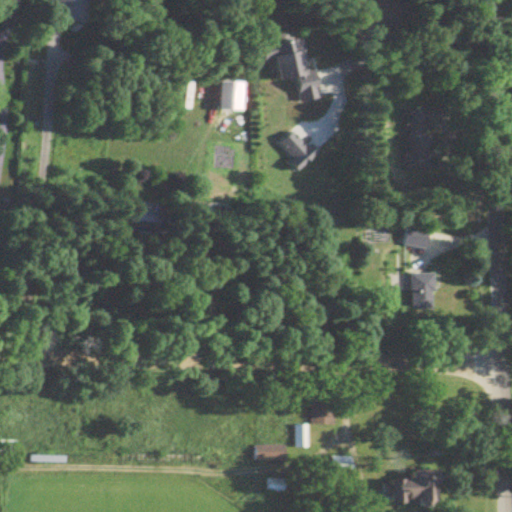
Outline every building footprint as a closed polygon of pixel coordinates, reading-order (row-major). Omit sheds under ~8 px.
[(423,111),(400,111),(400,170),(423,170),(423,111)] [(144,234),(144,212),(120,212),(120,234),(144,234)] [(421,232),(399,228),(396,246),(418,250),(421,232)] [(426,311),(426,274),(403,274),(403,311),(426,311)] [(301,448),(301,426),(290,426),(290,448),(301,448)] [(0,452),(11,452),(11,440),(0,440),(0,452)] [(249,461),(279,461),(279,446),(249,446),(249,461)] [(344,480),(344,457),(323,457),(323,480),(344,480)] [(425,506),(426,472),(401,471),(400,481),(378,481),(377,505),(425,506)] [(279,480),(262,480),(262,492),(279,492),(279,480)]
